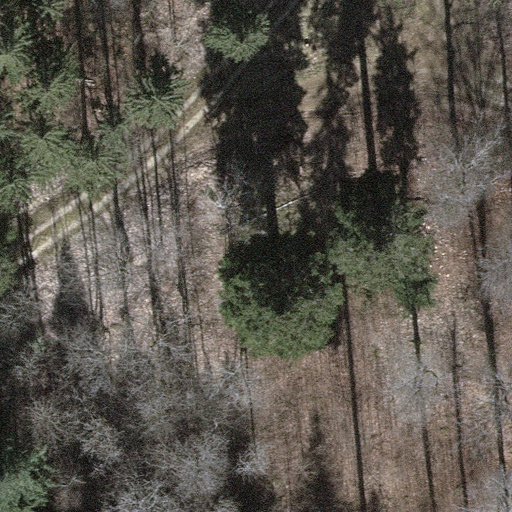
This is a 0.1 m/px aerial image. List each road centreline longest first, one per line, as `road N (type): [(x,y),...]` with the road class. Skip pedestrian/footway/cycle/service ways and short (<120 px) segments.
road 1 (track): [(289,0),(209,101),(0,250)]
road 2 (track): [(209,101),(329,78),(460,71),(351,0)]
road 3 (track): [(451,0),(460,71),(511,100)]
